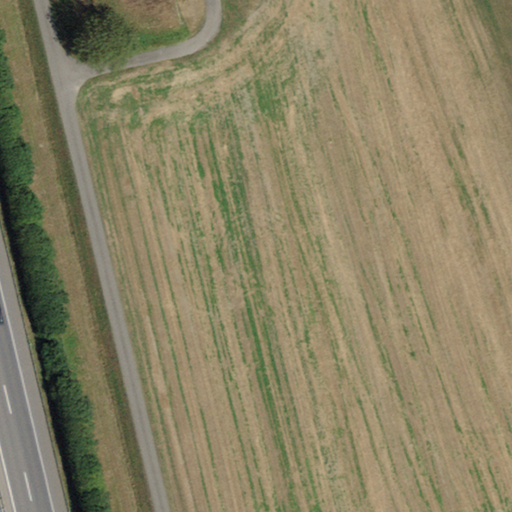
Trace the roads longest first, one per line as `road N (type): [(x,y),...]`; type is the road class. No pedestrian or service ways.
road 1 (track): [(159,511),(38,0)]
road 2 (motorway): [(31,511),(0,379)]
